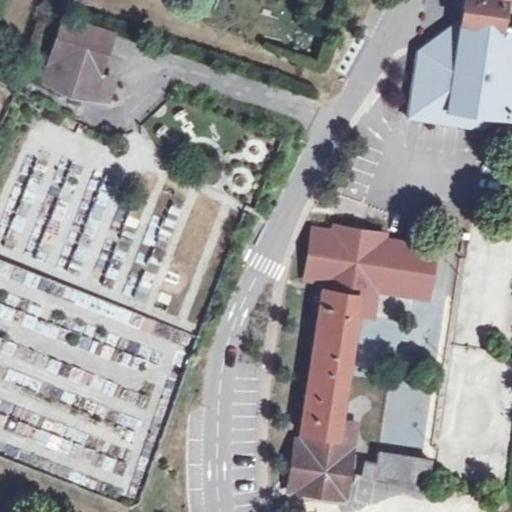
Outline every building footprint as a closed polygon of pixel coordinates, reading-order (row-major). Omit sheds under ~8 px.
[(423,59),(413,117),(449,123),(450,112),(459,113),(457,124),(482,128),(496,116),(511,118),(511,26),(501,25),(504,0),(463,0),(460,22),(455,21),(417,50),(423,59)] [(98,75),(112,31),(65,15),(43,81),(66,94),(69,88),(105,99),(111,80),(98,75)] [(449,123),(457,124),(459,113),(450,112),(449,123)] [(334,226),(332,232),(344,234),(342,244),(349,245),(355,241),(361,246),(368,248),(369,238),(383,241),(384,234),(334,226)] [(297,478),(295,490),(344,499),(349,469),(334,466),(341,420),(358,314),(371,316),(375,289),(426,297),(433,249),(383,241),(369,238),(368,248),(361,246),(355,241),(349,245),(342,244),(344,234),(332,232),(312,229),(304,278),(334,283),(333,290),(323,288),(301,433),(304,434),(303,442),(302,453),(311,454),(310,461),(302,466),(307,473),(306,480),(297,478)] [(356,422),(341,420),(334,466),(349,469),(356,422)] [(288,489),(295,490),(297,478),(306,480),(307,473),(302,466),(310,461),(311,454),(302,453),(303,442),(296,441),(288,489)] [(364,460),(361,475),(370,477),(424,489),(429,458),(377,450),(375,462),(364,460)]
